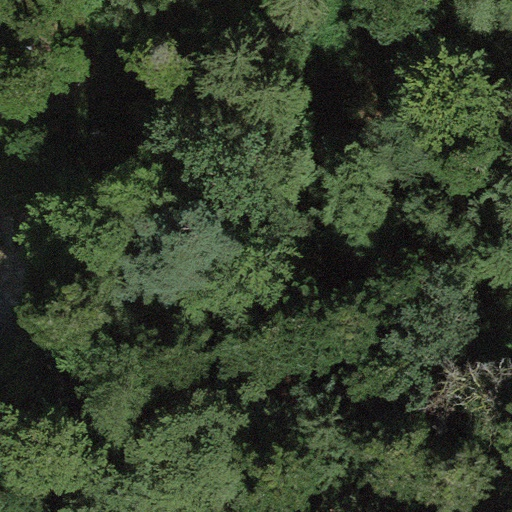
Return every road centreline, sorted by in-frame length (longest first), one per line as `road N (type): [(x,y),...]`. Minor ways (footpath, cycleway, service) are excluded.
road 1 (track): [(0,284),(209,0)]
road 2 (unclassified): [(187,511),(42,364),(0,335)]
